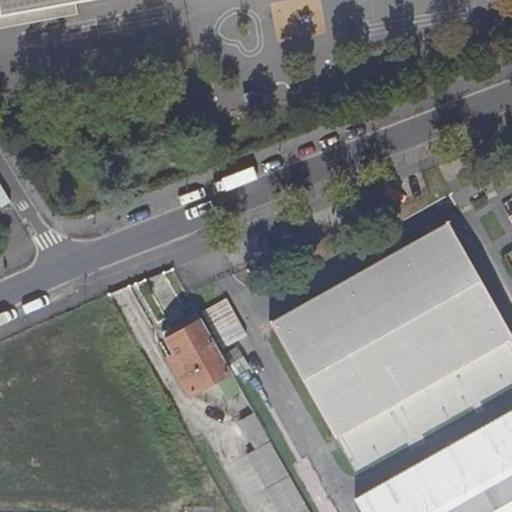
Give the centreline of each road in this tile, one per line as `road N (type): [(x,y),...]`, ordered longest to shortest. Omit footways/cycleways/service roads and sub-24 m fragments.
road 1 (tertiary): [(62,271),(511,93)]
road 2 (residential): [(0,164),(62,271)]
